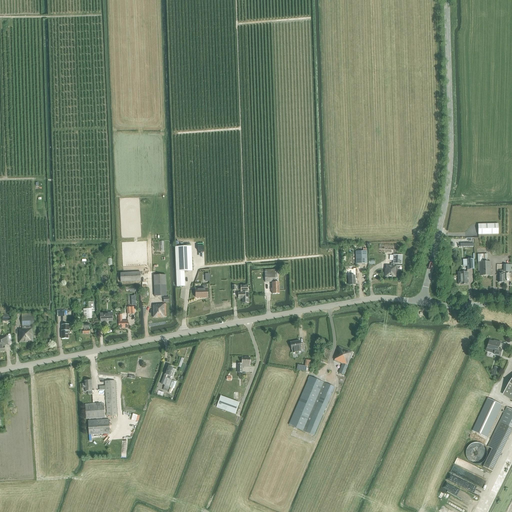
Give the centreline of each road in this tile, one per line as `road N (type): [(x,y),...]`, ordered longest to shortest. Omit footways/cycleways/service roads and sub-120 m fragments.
road 1 (tertiary): [(0,370),(369,299),(423,301)]
road 2 (tertiary): [(423,301),(450,167),(449,0)]
road 3 (track): [(30,364),(38,479),(81,478),(204,511)]
